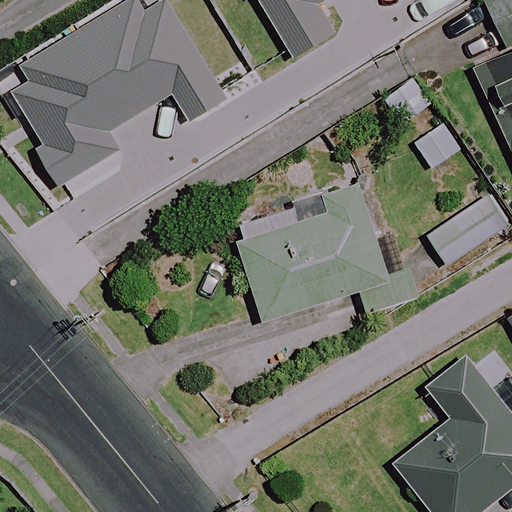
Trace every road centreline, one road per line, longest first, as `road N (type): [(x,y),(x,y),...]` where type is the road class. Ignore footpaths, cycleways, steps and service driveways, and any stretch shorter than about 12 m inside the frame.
road 1 (unknown): [(162,511),(511,284)]
road 2 (residential): [(163,511),(0,310)]
